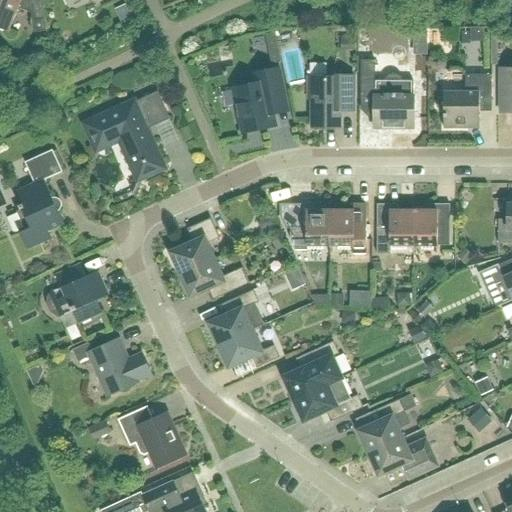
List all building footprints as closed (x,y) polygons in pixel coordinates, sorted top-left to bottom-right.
[(0,0),(0,29),(8,32),(14,16),(18,8),(25,11),(31,10),(34,32),(47,30),(42,0),(0,0)] [(307,79),(306,46),(288,47),(290,80),(307,79)] [(375,60),(361,60),(361,94),(374,94),(374,128),(414,128),(414,96),(413,96),(413,80),(403,80),(401,77),(398,75),(394,74),(390,75),(387,77),(385,80),(375,80),(375,60)] [(276,127),(274,115),(288,112),(279,68),(254,74),(256,84),(233,88),(243,134),(276,127)] [(500,113),(503,113),(511,112),(511,68),(500,69),(500,113)] [(444,111),(444,128),(480,128),(480,103),(492,103),(492,75),(465,75),(465,92),(444,92),(444,100),(440,100),(437,103),(437,108),(440,111),(444,111)] [(340,128),(340,111),(354,111),(354,76),(327,76),(327,78),(309,78),(309,100),(312,100),(312,128),(340,128)] [(158,92),(85,124),(97,150),(98,150),(96,145),(118,135),(138,179),(133,191),(119,198),(119,199),(134,192),(142,170),(146,171),(147,172),(163,165),(155,149),(154,150),(151,148),(154,140),(153,139),(152,141),(145,126),(154,122),(155,126),(170,119),(158,92)] [(51,239),(48,231),(64,224),(45,180),(63,172),(53,150),(25,163),(35,184),(15,193),(21,205),(15,208),(25,230),(20,233),(27,250),(51,239)] [(414,211),(414,254),(414,246),(422,246),(422,250),(436,250),(436,254),(438,254),(438,246),(450,246),(450,205),(437,204),(437,211),(414,211)] [(498,244),(511,243),(511,204),(508,205),(508,220),(498,220),(498,244)] [(308,246),(330,246),(330,211),(307,211),(307,205),(280,205),(280,216),(286,229),(291,229),(291,240),(296,250),(308,250),(308,246)] [(330,246),(331,246),(354,246),(354,254),(367,254),(367,205),(354,205),(354,211),(331,211),(330,211),(330,246)] [(413,254),(414,254),(414,211),(413,211),(390,211),(390,205),(377,205),(377,254),(391,254),(391,250),(406,250),(406,246),(413,246),(413,254)] [(177,265),(181,275),(215,260),(207,244),(220,238),(211,219),(188,229),(194,243),(171,253),(172,254),(170,255),(174,266),(177,265)] [(511,259),(492,269),(498,281),(504,278),(511,296),(511,259)] [(215,260),(181,275),(185,285),(183,286),(188,297),(190,296),(191,297),(214,287),(219,297),(249,284),(242,268),(222,277),(215,260)] [(109,295),(101,278),(98,271),(86,276),(81,265),(56,276),(62,288),(50,293),(47,298),(47,303),(48,308),(51,313),(56,316),(61,317),(73,312),(78,324),(102,313),(97,301),(109,295)] [(308,294),(307,283),(292,284),(293,295),(308,294)] [(215,336),(219,346),(252,330),(243,310),(259,302),(254,290),(227,302),(232,313),(209,324),(210,325),(207,326),(212,337),(215,336)] [(252,330),(219,346),(223,355),(221,356),(226,367),(228,366),(229,367),(251,357),(256,368),(280,358),(274,345),(262,351),(252,330)] [(119,340),(93,351),(89,343),(73,350),(78,362),(90,357),(108,396),(139,382),(138,381),(151,375),(142,354),(127,361),(123,354),(125,353),(119,340)] [(289,390),(294,399),(343,377),(333,357),(340,354),(334,342),(302,356),(307,367),(284,378),(285,379),(282,380),(287,391),(289,390)] [(352,398),(343,377),(294,399),(298,409),(296,410),(301,421),(303,420),(304,421),(326,411),(331,422),(364,407),(358,395),(352,398)] [(365,443),(369,453),(402,438),(398,429),(411,423),(406,412),(417,407),(411,395),(377,410),(382,421),(359,431),(360,433),(357,434),(362,444),(365,443)] [(485,436),(498,426),(484,409),(471,419),(485,436)] [(135,428),(129,415),(118,420),(130,446),(136,444),(141,454),(145,455),(150,453),(157,468),(185,455),(167,414),(135,428)] [(111,432),(106,422),(89,429),(94,440),(111,432)] [(402,438),(369,453),(373,463),(371,464),(376,475),(378,474),(379,475),(401,465),(408,479),(438,466),(426,439),(407,448),(402,438)] [(244,470),(234,472),(242,501),(252,499),(244,470)] [(206,511),(196,488),(185,493),(179,479),(142,496),(141,494),(102,511),(146,511),(149,511),(206,511)] [(489,511),(484,496),(475,499),(478,511),(489,511)]
